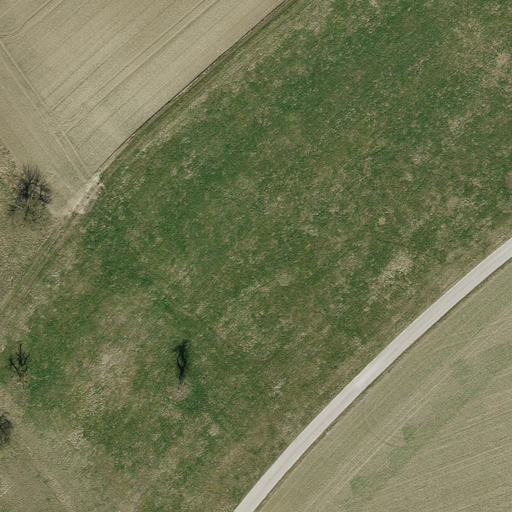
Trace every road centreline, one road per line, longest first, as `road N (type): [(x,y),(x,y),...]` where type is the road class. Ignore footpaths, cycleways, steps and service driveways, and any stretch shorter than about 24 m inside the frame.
road 1 (track): [(0,319),(135,142),(299,0)]
road 2 (track): [(511,245),(345,397),(246,511)]
